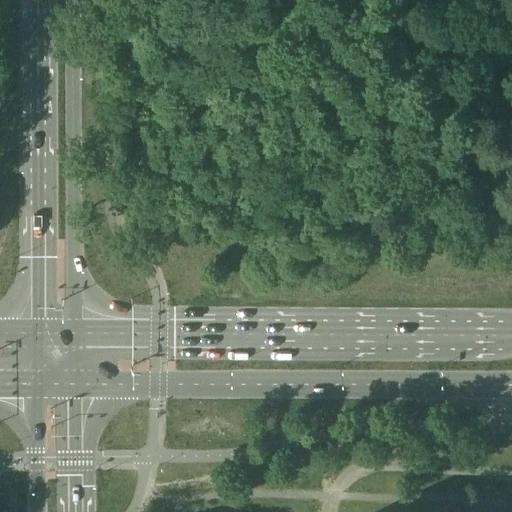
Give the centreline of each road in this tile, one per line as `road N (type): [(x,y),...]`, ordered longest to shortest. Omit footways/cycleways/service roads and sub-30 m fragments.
road 1 (primary): [(73,384),(511,385)]
road 2 (primary): [(511,335),(74,333)]
road 3 (secondary): [(38,0),(39,333)]
road 4 (secondary): [(74,333),(75,0)]
road 5 (primary): [(75,511),(73,384)]
road 6 (primary): [(37,384),(37,511)]
